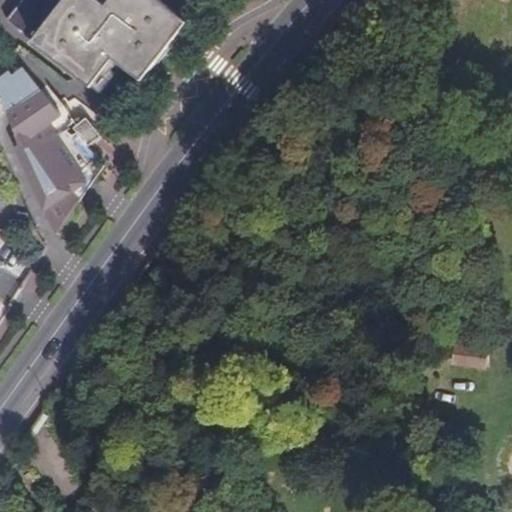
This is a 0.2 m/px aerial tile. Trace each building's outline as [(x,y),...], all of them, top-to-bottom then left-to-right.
[(209,0),(21,0),(7,18),(122,110),(209,0)] [(27,81),(3,102),(22,144),(15,147),(56,236),(87,193),(82,187),(89,182),(81,172),(95,153),(88,148),(101,136),(84,120),(73,131),(66,124),(67,118),(51,98),(46,103),(27,81)] [(30,315),(45,281),(28,273),(12,308),(30,315)] [(489,369),(491,348),(456,345),(454,366),(489,369)] [(30,455),(58,499),(83,484),(54,440),(30,455)] [(99,511),(94,502),(76,511),(99,511)]
